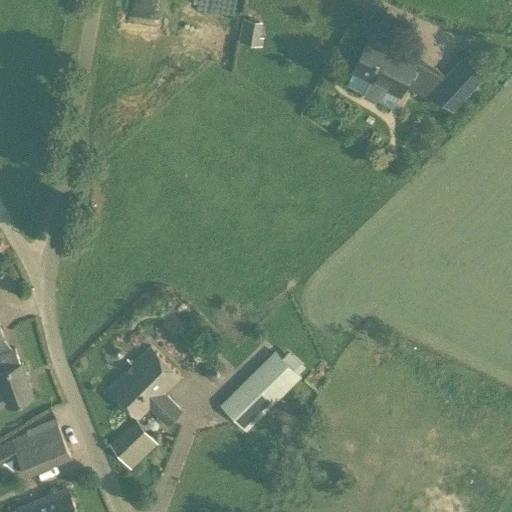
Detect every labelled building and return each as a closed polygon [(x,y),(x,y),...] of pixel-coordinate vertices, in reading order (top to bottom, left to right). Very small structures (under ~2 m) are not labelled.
[(259,43),(263,21),(246,17),(241,39),(259,43)] [(370,34),(353,69),(400,92),(400,93),(404,85),(417,59),(418,58),(405,52),(401,60),(380,50),(385,41),(370,34)] [(431,88),(433,91),(452,111),(486,75),(465,55),(444,75),(431,88)] [(0,407),(6,405),(6,406),(33,397),(21,364),(20,364),(15,348),(6,350),(2,338),(4,337),(0,325),(0,407)] [(183,408),(166,391),(180,376),(150,347),(109,388),(139,418),(149,407),(167,425),(183,408)] [(302,376),(274,349),(267,356),(273,361),(262,372),(257,366),(219,403),(246,431),(302,376)] [(158,444),(135,418),(109,443),(131,469),(158,444)] [(55,421),(11,440),(26,475),(70,457),(55,421)] [(76,511),(66,487),(17,507),(5,511),(76,511)]
